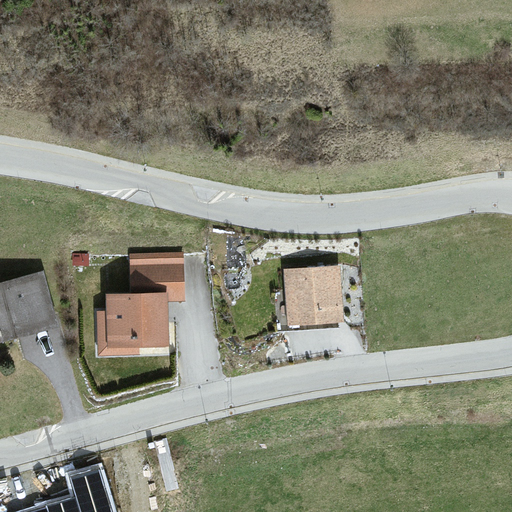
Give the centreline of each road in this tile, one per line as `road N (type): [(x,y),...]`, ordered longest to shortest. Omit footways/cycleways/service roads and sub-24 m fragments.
road 1 (residential): [(0,459),(297,378),(511,351)]
road 2 (residential): [(511,196),(498,191),(294,214),(0,154)]
